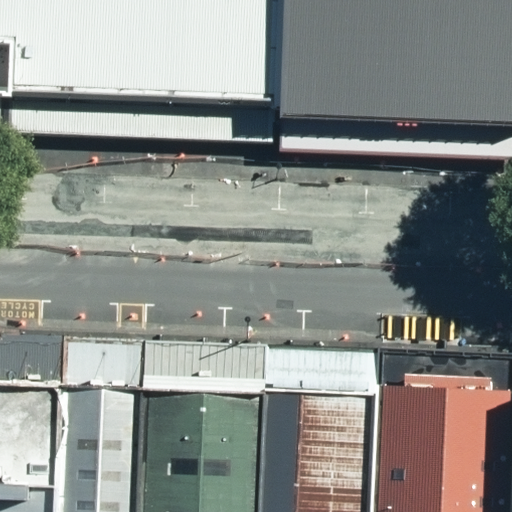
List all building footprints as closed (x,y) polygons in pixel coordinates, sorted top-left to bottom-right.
[(278,0),(0,0),(0,102),(274,112),(278,0)] [(511,0),(278,0),(274,112),(511,120),(511,0)] [(0,134),(273,144),(274,112),(0,102),(0,134)] [(511,153),(511,120),(274,112),(273,144),(511,153)] [(0,384),(59,387),(60,341),(0,338),(0,384)] [(60,341),(59,387),(140,389),(142,344),(60,341)] [(262,386),(263,349),(142,344),(140,389),(262,394),(262,386)] [(376,391),(376,388),(377,354),(263,349),(262,386),(376,391)] [(511,359),(377,354),(376,388),(511,392),(511,359)] [(53,511),(59,387),(0,384),(0,511),(53,511)] [(368,511),(376,391),(262,386),(262,394),(257,511),(368,511)] [(135,511),(140,389),(59,387),(53,511),(135,511)] [(511,511),(511,392),(376,388),(376,391),(368,511),(511,511)] [(257,511),(262,394),(140,389),(135,511),(257,511)]
